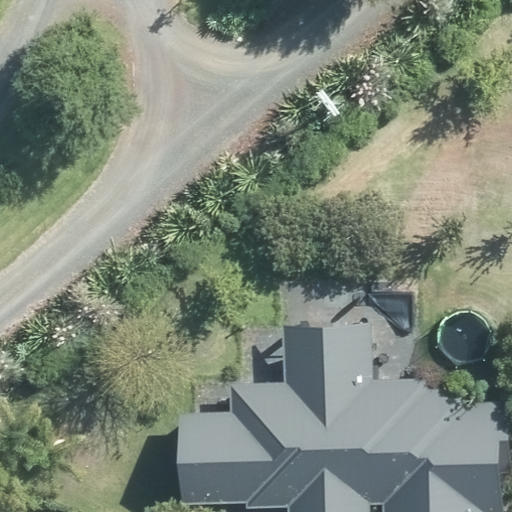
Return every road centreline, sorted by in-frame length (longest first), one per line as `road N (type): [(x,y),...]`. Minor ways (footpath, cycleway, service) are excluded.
road 1 (track): [(338,0),(0,279)]
road 2 (track): [(136,0),(213,103)]
